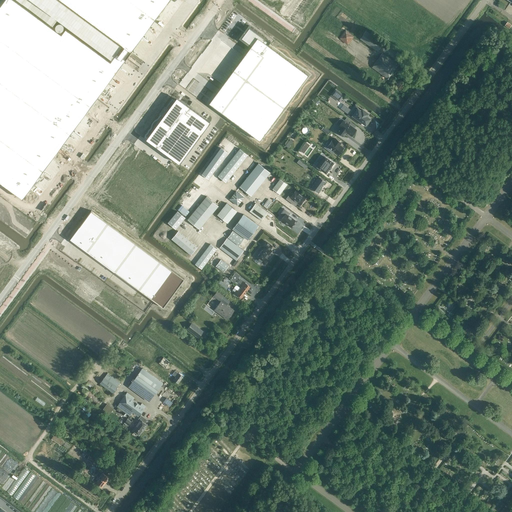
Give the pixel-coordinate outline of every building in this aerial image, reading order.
[(0,185),(18,199),(38,171),(29,164),(55,129),(64,136),(101,85),(92,78),(131,26),(140,33),(164,0),(18,0),(3,21),(0,18),(0,185)] [(338,25),(332,20),(326,27),(333,32),(338,25)] [(210,102),(209,103),(259,140),(308,75),(268,45),(270,41),(257,31),(249,25),(245,30),(242,34),(239,38),(250,47),(247,52),(243,56),(243,57),(223,84),(219,89),(210,102)] [(353,36),(345,30),(340,37),(348,43),(353,36)] [(383,44),(366,31),(360,39),(377,51),(383,44)] [(354,57),(342,49),(339,53),(351,62),(354,57)] [(388,79),(398,64),(394,61),(395,61),(394,60),(393,61),(382,53),(372,67),(388,79)] [(335,89),(331,95),(339,101),(343,95),(335,89)] [(148,136),(146,139),(156,146),(172,158),(173,159),(179,164),(179,163),(188,152),(210,122),(207,119),(198,113),(187,105),(181,100),(176,97),(173,102),(148,136)] [(358,109),(353,115),(357,119),(356,121),(360,124),(362,122),(362,123),(365,125),(370,119),(366,116),(368,114),(362,109),(362,110),(361,111),(358,109)] [(339,129),(337,132),(343,136),(346,132),(351,136),(352,135),(355,131),(356,130),(356,129),(354,128),(349,124),(347,122),(343,120),(338,127),(340,128),(339,129)] [(321,129),(328,134),(331,131),(324,126),(321,129)] [(328,141),(324,147),(329,151),(330,149),(338,155),(339,154),(340,155),(342,151),(342,150),(343,148),(340,145),(339,145),(341,143),(336,138),(334,141),(332,140),(330,142),(328,141)] [(300,150),(304,153),(310,145),(306,142),(300,150)] [(221,148),(202,174),(208,179),(228,153),(221,148)] [(240,149),(218,176),(226,182),(248,155),(240,149)] [(317,167),(326,173),(329,169),(331,167),(333,163),(334,163),(325,156),(317,167)] [(297,162),(306,168),(308,165),(299,159),(297,162)] [(251,196),(270,172),(258,163),(240,186),(251,196)] [(310,187),(310,188),(318,193),(318,192),(321,188),(323,185),(325,182),(326,182),(319,176),(318,176),(319,177),(311,188),(310,187)] [(280,194),(287,184),(280,179),(272,189),(280,194)] [(238,205),(244,197),(236,191),(230,199),(238,205)] [(305,198),(296,191),(291,197),(289,195),(286,199),(292,203),(294,200),(300,204),(300,205),(302,203),(303,202),(304,201),(304,200),(305,198),(305,197),(305,198)] [(218,206),(207,196),(188,219),(199,229),(218,206)] [(268,209),(273,202),(268,199),(263,206),(268,209)] [(227,203),(217,214),(225,221),(234,209),(227,203)] [(256,203),(249,211),(262,220),(268,212),(256,203)] [(185,213),(187,215),(190,211),(182,204),(178,210),(184,215),(185,213)] [(284,215),(281,220),(290,227),(295,220),(288,215),(290,213),(284,209),(281,213),(284,215)] [(73,235),(70,239),(86,251),(115,272),(151,299),(153,300),(163,307),(184,279),(91,210),(79,227),(73,235)] [(168,223),(176,229),(185,217),(177,211),(168,223)] [(248,240),(259,225),(243,214),(232,228),(248,240)] [(228,237),(239,245),(244,239),(233,230),(228,237)] [(178,231),(171,239),(191,255),(197,247),(178,231)] [(243,250),(242,249),(237,245),(227,238),(220,248),(236,260),(243,250)] [(264,246),(256,258),(263,263),(265,263),(267,261),(267,260),(266,259),(266,258),(271,251),(269,249),(272,246),(265,241),(262,245),(264,246)] [(210,244),(195,264),(202,269),(217,249),(210,244)] [(216,266),(224,272),(229,265),(221,259),(216,266)] [(230,280),(234,283),(240,275),(236,272),(230,280)] [(221,279),(218,283),(227,289),(229,286),(221,279)] [(250,286),(243,281),(242,282),(240,280),(238,282),(242,285),(240,288),(246,292),(250,286)] [(234,288),(233,290),(235,292),(234,292),(242,298),(246,292),(240,288),(236,285),(234,288)] [(217,291),(214,295),(220,300),(223,295),(217,291)] [(227,304),(221,300),(214,310),(227,320),(234,310),(227,304)] [(192,323),(188,329),(196,335),(201,330),(192,323)] [(165,367),(169,361),(163,357),(159,363),(165,367)] [(161,385),(141,370),(131,384),(151,399),(161,385)] [(178,383),(183,376),(175,371),(172,374),(175,377),(173,380),(178,383)] [(119,385),(114,381),(115,380),(107,374),(100,383),(113,393),(120,383),(119,385)] [(97,404),(100,400),(91,391),(87,395),(97,404)] [(140,405),(133,399),(134,397),(127,392),(119,402),(120,403),(133,412),(138,416),(146,406),(142,403),(140,405)] [(44,405),(46,402),(37,397),(36,400),(44,405)] [(167,404),(169,406),(173,402),(166,398),(163,402),(167,404)] [(102,409),(109,414),(113,408),(107,403),(102,409)] [(133,412),(120,403),(117,406),(130,416),(133,412)] [(134,433),(136,434),(137,434),(137,433),(139,434),(146,424),(144,423),(146,420),(141,416),(139,419),(140,420),(133,430),(135,431),(134,432),(134,433)] [(51,439),(61,446),(64,441),(55,434),(51,439)] [(9,490),(14,494),(30,470),(25,467),(9,490)] [(110,478),(103,473),(102,473),(98,470),(98,469),(97,469),(96,469),(96,470),(94,473),(93,473),(106,483),(110,478)] [(26,482),(30,484),(36,474),(31,472),(27,479),(25,478),(25,479),(27,480),(26,482)] [(106,483),(93,473),(92,475),(95,477),(93,480),(96,482),(103,487),(106,483)]
